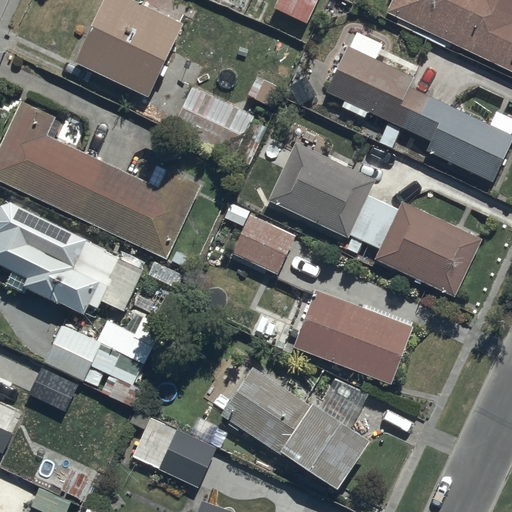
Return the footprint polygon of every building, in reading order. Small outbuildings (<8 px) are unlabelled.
[(177,27),(119,0),(108,0),(76,68),(149,103),(184,29),(190,32),(196,19),(183,13),(177,27)] [(318,0),(279,0),(274,11),(306,27),(318,0)] [(511,0),(395,0),(388,16),(511,74),(511,0)] [(384,48),(355,35),(327,95),(344,103),(341,110),(366,121),(368,117),(388,126),(379,146),(391,151),(399,132),(426,145),(423,152),(494,185),(511,146),(511,140),(511,136),(511,122),(495,114),(488,129),(410,93),(416,80),(378,62),(384,48)] [(257,77),(246,98),(269,111),(281,89),(257,77)] [(305,77),(289,86),(301,108),(318,98),(305,77)] [(246,138),(260,145),(266,132),(252,125),(254,121),(193,91),(173,132),(234,163),(235,161),(246,138)] [(190,261),(171,252),(197,197),(226,211),(233,194),(209,182),(205,192),(158,170),(149,188),(52,143),(60,126),(20,106),(4,139),(0,137),(0,184),(166,263),(167,262),(186,271),(190,261)] [(287,168),(270,204),(350,242),(346,250),(356,255),(361,245),(379,254),(375,262),(455,300),(481,244),(479,243),(490,220),(466,208),(455,231),(402,206),(399,214),(369,200),(376,185),(316,156),(321,145),(300,135),(293,148),(272,138),(263,157),(287,168)] [(0,270),(27,284),(23,292),(71,316),(68,322),(83,329),(88,320),(85,319),(90,310),(98,314),(102,307),(122,317),(144,275),(5,205),(0,215),(0,270)] [(295,238),(248,218),(232,258),(278,277),(295,238)] [(361,311),(315,294),(294,351),(392,388),(415,326),(363,306),(361,311)] [(106,373),(136,387),(161,331),(142,322),(136,334),(108,322),(99,343),(62,327),(61,330),(41,321),(35,335),(54,344),(43,369),(95,392),(96,388),(99,389),(106,373)] [(259,363),(222,418),(337,497),(369,450),(350,437),(374,403),(339,379),(315,413),(304,405),(309,398),(259,363)] [(0,406),(0,431),(9,411),(0,406)] [(145,433),(132,459),(199,491),(225,437),(215,432),(209,446),(136,410),(129,425),(145,433)]
